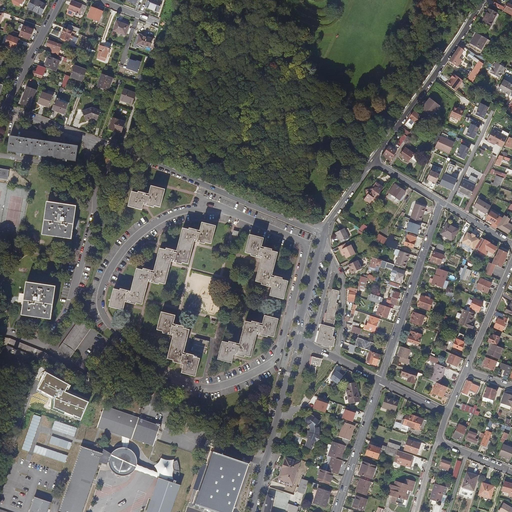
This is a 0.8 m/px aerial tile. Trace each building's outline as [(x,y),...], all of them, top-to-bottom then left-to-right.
[(47,6),(34,0),(33,0),(29,9),(42,16),(47,6)] [(165,1),(161,0),(150,0),(148,7),(161,12),(165,1)] [(505,7),(491,0),(487,0),(487,2),(510,15),(511,15),(511,6),(507,4),(505,7)] [(86,6),(71,1),(68,9),(83,15),(86,6)] [(103,12),(93,8),(89,17),(99,22),(103,12)] [(496,14),(489,9),(480,23),(487,28),(496,14)] [(130,26),(118,22),(115,31),(127,35),(130,26)] [(68,26),(67,30),(79,34),(80,30),(68,26)] [(33,31),(23,27),(20,37),(30,40),(33,31)] [(62,38),(69,40),(72,32),(65,29),(62,38)] [(480,51),(487,39),(476,33),(469,44),(480,51)] [(153,38),(141,35),(138,44),(151,47),(153,38)] [(17,39),(8,36),(4,44),(14,48),(17,39)] [(51,47),(49,52),(58,55),(62,46),(48,41),(47,45),(51,47)] [(110,48),(102,45),(99,56),(106,59),(110,48)] [(462,51),(458,48),(449,62),(457,67),(460,62),(462,63),(463,62),(458,58),(462,51)] [(48,56),(44,67),(46,68),(56,72),(60,61),(48,56)] [(127,69),(138,73),(142,63),(138,61),(137,62),(130,60),(127,69)] [(500,75),(501,72),(503,69),(494,64),(488,74),(497,80),(500,75)] [(42,78),(46,68),(44,67),(40,66),(37,73),(35,72),(34,75),(42,78)] [(87,72),(74,67),(71,77),(83,82),(87,72)] [(468,81),(470,82),(472,83),(478,72),(480,70),(476,67),(468,81)] [(114,79),(103,75),(98,87),(109,91),(114,79)] [(455,93),(463,82),(453,75),(451,78),(452,80),(450,82),(447,87),(455,93)] [(67,76),(62,88),(66,89),(71,77),(67,76)] [(511,89),(511,87),(505,84),(504,85),(501,83),(497,91),(508,97),(511,89)] [(20,103),(29,107),(36,91),(27,88),(20,103)] [(135,95),(124,90),(120,102),(131,106),(135,95)] [(52,97),(41,93),(37,103),(48,107),(52,97)] [(68,104),(55,99),(50,110),(64,115),(68,104)] [(421,111),(431,118),(439,107),(429,100),(421,111)] [(475,115),(483,119),(488,107),(481,104),(475,115)] [(464,111),(460,110),(460,111),(457,110),(454,108),(449,118),(460,123),(464,111)] [(92,110),(83,114),(87,123),(93,121),(98,122),(101,113),(92,110)] [(405,125),(412,130),(421,117),(414,112),(405,125)] [(124,123),(112,120),(108,131),(114,133),(114,132),(120,134),(124,123)] [(466,136),(473,139),(479,128),(471,124),(466,136)] [(409,134),(402,128),(399,132),(403,135),(396,145),(400,147),(403,143),(407,137),(409,134)] [(487,141),(491,144),(492,142),(495,144),(502,148),(507,138),(500,135),(501,133),(497,132),(496,133),(493,131),(487,141)] [(77,146),(9,136),(7,150),(75,160),(77,146)] [(454,143),(440,137),(434,148),(438,150),(438,149),(449,154),(454,143)] [(456,156),(464,160),(469,148),(461,144),(456,156)] [(387,155),(392,159),(396,153),(389,148),(383,156),(385,157),(387,155)] [(405,149),(400,157),(409,163),(411,159),(414,155),(405,149)] [(498,166),(503,157),(499,156),(494,165),(498,166)] [(451,178),(456,166),(450,164),(440,185),(452,190),(457,180),(451,178)] [(0,177),(7,178),(8,171),(0,169),(0,177)] [(435,186),(440,175),(431,170),(426,182),(435,186)] [(496,176),(503,179),(505,180),(506,176),(491,171),(489,174),(496,176)] [(493,186),(500,189),(503,179),(496,176),(493,186)] [(476,184),(463,179),(462,182),(475,187),(476,184)] [(470,198),(475,187),(462,182),(457,192),(470,198)] [(364,200),(370,204),(373,200),(376,202),(380,196),(380,195),(384,188),(377,183),(372,190),(367,190),(368,196),(364,200)] [(405,194),(394,187),(388,196),(399,203),(405,194)] [(164,191),(150,188),(148,198),(142,196),(143,194),(137,193),(137,195),(131,193),(127,208),(141,212),(143,204),(148,206),(148,208),(153,209),(153,207),(160,209),(164,191)] [(474,207),(487,215),(491,206),(479,199),(474,207)] [(42,222),(41,233),(71,237),(72,226),(70,225),(72,206),(46,202),(44,222),(42,222)] [(421,224),(423,216),(422,216),(424,208),(416,205),(410,221),(421,224)] [(493,224),(492,227),(496,230),(497,228),(502,219),(491,212),(486,220),(493,224)] [(510,220),(504,216),(502,219),(497,228),(509,235),(511,229),(511,222),(509,221),(510,220)] [(211,246),(216,227),(202,223),(199,234),(193,232),(194,231),(189,229),(188,231),(183,230),(175,255),(170,254),(170,252),(165,250),(164,252),(158,251),(152,275),(146,273),(146,271),(141,270),(141,272),(135,270),(128,295),(124,294),(124,292),(119,291),(118,292),(112,291),(108,308),(121,312),(124,302),(129,303),(128,305),(133,307),(134,305),(140,306),(147,282),(152,284),(152,285),(157,287),(158,285),(163,287),(171,260),(176,262),(176,264),(182,265),(182,264),(188,265),(195,241),(199,242),(199,244),(204,246),(205,244),(211,246)] [(406,232),(418,236),(421,227),(409,223),(406,232)] [(358,232),(362,234),(366,228),(362,225),(359,230),(358,232)] [(447,226),(441,236),(452,242),(457,232),(447,226)] [(349,239),(344,229),(335,233),(337,238),(338,237),(340,243),(346,240),(349,239)] [(474,250),(479,242),(479,241),(474,238),(471,236),(467,233),(462,243),(474,250)] [(264,239),(250,235),(245,253),(252,255),(251,256),(257,258),(257,256),(263,258),(256,283),(262,285),(262,286),(267,288),(267,286),(273,288),(271,298),(285,302),(289,284),(283,283),(284,281),(278,280),(278,281),(272,280),(279,255),(272,254),(273,252),(267,250),(267,252),(261,251),(264,239)] [(379,235),(375,242),(383,246),(387,240),(379,235)] [(408,237),(405,246),(413,249),(416,240),(408,237)] [(496,248),(481,239),(479,241),(479,242),(474,250),(469,259),(472,261),(478,251),(483,254),(485,250),(492,254),(496,248)] [(391,241),(388,240),(384,247),(396,251),(398,244),(391,242),(391,241)] [(343,253),(344,255),(346,259),(355,255),(351,246),(346,247),(345,244),(338,247),(341,254),(343,253)] [(500,269),(507,254),(498,250),(495,258),(494,258),(491,265),(489,264),(484,275),(490,278),(495,267),(500,269)] [(409,260),(410,256),(400,252),(395,266),(404,269),(408,259),(409,260)] [(429,262),(431,263),(440,266),(443,256),(434,253),(432,259),(430,258),(429,262)] [(377,265),(385,268),(387,263),(376,260),(372,258),(371,263),(370,267),(376,269),(377,265)] [(464,261),(458,277),(461,278),(465,267),(467,262),(464,261)] [(360,270),(357,262),(348,266),(352,274),(360,270)] [(447,273),(437,270),(435,277),(434,280),(433,279),(431,285),(442,289),(447,273)] [(401,274),(398,273),(396,279),(392,277),(390,281),(401,285),(404,276),(400,275),(401,274)] [(361,275),(358,288),(365,289),(368,277),(361,275)] [(490,285),(480,280),(476,290),(486,294),(490,285)] [(22,302),(21,314),(51,317),(52,306),(51,306),(53,285),(27,282),(24,303),(22,302)] [(356,293),(358,293),(358,289),(352,289),(351,289),(351,290),(350,290),(350,291),(348,291),(348,297),(355,299),(356,293)] [(322,346),(326,347),(326,346),(330,347),(333,347),(336,336),(333,335),(336,324),(335,323),(338,311),(337,310),(339,300),(338,300),(340,292),(333,290),(322,333),(318,331),(315,342),(322,345),(322,346)] [(400,294),(392,291),(389,299),(388,298),(387,303),(395,306),(400,294)] [(382,303),(383,296),(371,293),(369,300),(382,303)] [(432,301),(421,297),(418,308),(429,311),(432,301)] [(473,300),(468,313),(475,316),(476,312),(478,313),(481,304),(473,300)] [(387,318),(390,309),(380,305),(377,314),(387,318)] [(470,324),(473,315),(463,312),(458,326),(471,331),(473,325),(470,324)] [(424,317),(413,313),(410,321),(421,325),(424,317)] [(174,320),(160,316),(155,332),(162,334),(161,337),(167,338),(167,336),(173,338),(166,362),(172,364),(171,366),(176,367),(177,365),(183,367),(180,377),(193,381),(198,364),(192,362),(192,360),(187,358),(186,360),(181,359),(188,335),(182,333),(182,331),(177,330),(177,331),(171,330),(174,320)] [(367,327),(365,326),(363,330),(374,334),(379,319),(370,316),(367,327)] [(499,318),(494,327),(502,331),(506,322),(499,318)] [(71,357),(91,327),(79,319),(59,348),(71,357)] [(275,341),(279,323),(265,319),(262,329),(257,328),(257,326),(252,325),(251,327),(245,325),(239,349),(232,348),(233,346),(228,345),(227,346),(221,345),(217,362),(231,366),(233,356),(239,357),(239,359),(244,360),(244,359),(251,360),(257,336),(263,338),(263,340),(268,341),(269,339),(275,341)] [(411,332),(406,345),(416,349),(421,335),(411,332)] [(458,334),(452,348),(461,351),(463,346),(462,345),(463,342),(461,342),(463,336),(458,334)] [(493,336),(491,335),(488,341),(495,344),(498,336),(493,334),(493,336)] [(39,360),(88,386),(116,345),(110,340),(86,375),(44,353),(7,338),(0,337),(0,345),(7,346),(1,361),(2,361),(28,371),(33,357),(39,360)] [(192,351),(206,355),(209,342),(196,338),(192,351)] [(358,339),(355,346),(356,347),(373,353),(374,350),(377,351),(378,346),(358,339)] [(354,353),(356,347),(355,346),(350,344),(348,351),(354,353)] [(499,359),(503,348),(492,344),(487,354),(499,359)] [(409,351),(400,348),(397,357),(400,358),(399,363),(407,366),(409,361),(406,360),(409,351)] [(379,357),(369,353),(365,363),(376,366),(379,357)] [(455,368),(459,358),(450,354),(448,357),(449,358),(446,364),(455,368)] [(321,366),(323,358),(313,356),(313,365),(309,373),(316,375),(319,366),(321,366)] [(494,371),(497,362),(486,358),(483,367),(494,371)] [(503,375),(508,377),(511,367),(501,363),(498,371),(504,373),(503,375)] [(438,385),(445,368),(436,364),(436,365),(436,364),(428,381),(436,384),(438,385)] [(46,369),(38,391),(53,396),(49,408),(83,420),(90,398),(69,391),(72,383),(52,376),(54,371),(46,369)] [(418,374),(404,369),(401,376),(409,379),(407,382),(414,384),(418,374)] [(330,379),(337,384),(343,376),(336,371),(330,379)] [(481,386),(468,381),(463,392),(468,394),(470,388),(478,392),(481,386)] [(359,401),(356,383),(346,385),(349,403),(359,401)] [(442,398),(446,388),(438,385),(436,384),(432,394),(442,398)] [(483,398),(499,403),(502,394),(487,388),(483,398)] [(501,404),(511,407),(511,397),(504,395),(501,404)] [(395,412),(398,402),(390,400),(391,399),(386,397),(382,408),(395,412)] [(314,410),(325,414),(328,405),(317,401),(315,406),(314,410)] [(461,409),(475,414),(477,409),(463,404),(461,409)] [(138,418),(104,406),(96,430),(130,441),(131,440),(153,447),(159,428),(137,420),(138,418)] [(342,419),(352,422),(355,413),(345,410),(342,419)] [(33,414),(24,449),(31,451),(40,415),(33,414)] [(308,430),(305,437),(309,439),(305,447),(312,449),(315,441),(318,442),(321,436),(319,435),(320,432),(320,427),(319,423),(320,422),(313,416),(311,415),(310,415),(309,416),(308,417),(307,418),(306,420),(306,421),(307,422),(310,425),(310,427),(311,429),(311,431),(308,430)] [(422,419),(409,415),(409,417),(405,416),(403,420),(402,419),(401,423),(401,424),(400,429),(406,431),(407,426),(419,430),(422,419)] [(75,435),(78,426),(55,420),(53,430),(75,435)] [(461,423),(453,438),(461,442),(471,423),(469,422),(467,426),(461,423)] [(343,438),(342,441),(349,443),(354,426),(344,423),(340,437),(343,438)] [(475,438),(477,432),(470,430),(466,440),(476,444),(478,439),(475,438)] [(492,434),(487,431),(481,444),(484,446),(484,447),(488,449),(491,442),(489,441),(492,434)] [(509,434),(504,432),(500,442),(504,444),(506,439),(507,439),(509,434)] [(70,449),(73,442),(52,435),(50,443),(70,449)] [(389,439),(386,447),(398,450),(400,442),(389,439)] [(422,444),(409,440),(406,450),(418,454),(422,444)] [(341,457),(345,446),(341,445),(334,442),(329,456),(333,457),(341,460),(342,457),(341,457)] [(66,462),(68,454),(36,445),(34,452),(66,462)] [(380,448),(369,445),(366,455),(377,459),(380,448)] [(498,456),(510,461),(511,456),(511,448),(503,445),(498,456)] [(81,446),(58,511),(83,511),(103,454),(81,446)] [(134,453),(129,448),(122,446),(114,448),(109,453),(108,460),(110,467),(115,473),(122,474),(129,472),(134,467),(136,460),(134,453)] [(398,454),(397,455),(395,462),(399,463),(399,464),(411,468),(412,463),(411,462),(413,456),(399,451),(398,454)] [(209,453),(193,505),(213,511),(232,511),(247,466),(209,453)] [(286,457),(283,467),(285,468),(282,478),(293,481),(300,462),(286,457)] [(333,457),(328,471),(333,473),(337,475),(342,461),(341,460),(333,457)] [(448,460),(439,458),(437,466),(446,469),(448,460)] [(359,475),(372,479),(375,467),(363,463),(359,475)] [(329,484),(333,473),(328,471),(321,469),(317,480),(329,484)] [(463,487),(474,490),(478,476),(467,473),(463,487)] [(301,478),(299,483),(308,486),(309,480),(304,479),(301,478)] [(366,496),(371,482),(360,479),(356,493),(366,496)] [(158,480),(147,511),(170,511),(179,487),(158,480)] [(406,501),(408,496),(402,494),(403,490),(410,492),(411,492),(415,482),(407,480),(404,487),(399,485),(400,483),(396,482),(394,486),(391,485),(387,495),(392,497),(391,501),(398,503),(399,499),(404,500),(406,501)] [(511,496),(511,482),(504,480),(501,491),(509,493),(508,495),(511,496)] [(431,500),(441,503),(444,494),(445,494),(447,487),(450,488),(451,485),(444,482),(443,486),(435,484),(431,500)] [(479,495),(491,498),(494,486),(483,482),(479,495)] [(297,490),(305,492),(308,486),(299,483),(297,490)] [(313,504),(324,508),(329,492),(318,488),(313,504)] [(270,511),(273,497),(267,495),(263,511),(270,511)] [(36,497),(30,511),(48,511),(52,503),(36,497)] [(356,497),(352,508),(363,511),(367,500),(356,497)] [(511,511),(511,507),(504,502),(497,510),(499,511),(511,511)]
